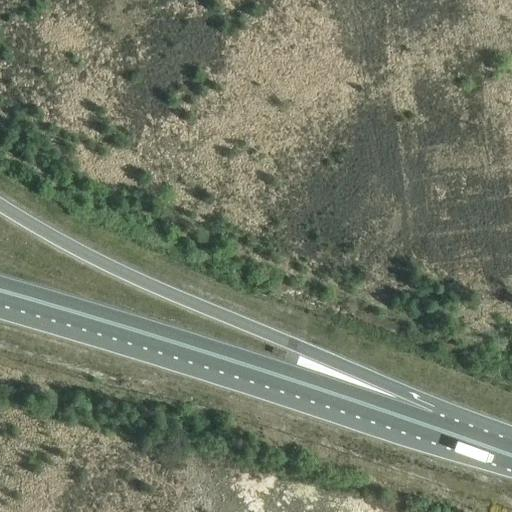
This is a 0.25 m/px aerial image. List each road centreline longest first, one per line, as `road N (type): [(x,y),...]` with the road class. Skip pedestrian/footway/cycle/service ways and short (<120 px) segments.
road 1 (trunk): [(459,438),(432,404),(116,270),(0,206)]
road 2 (trunk): [(0,291),(459,438)]
